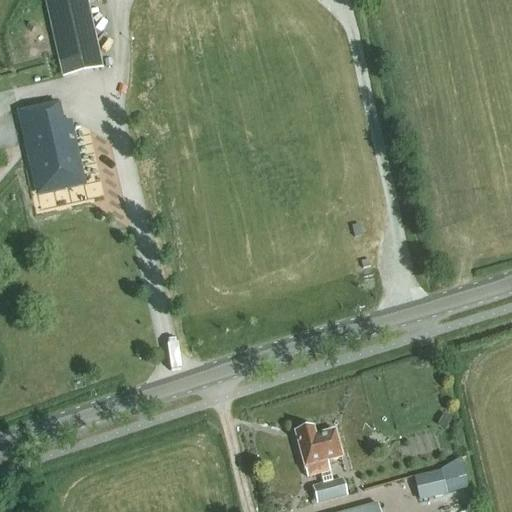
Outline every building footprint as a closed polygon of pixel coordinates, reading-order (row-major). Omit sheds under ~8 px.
[(45,0),(61,67),(100,58),(86,0),(45,0)] [(78,157),(70,122),(62,123),(57,103),(18,112),(31,168),(35,167),(40,191),(79,182),(74,158),(78,157)] [(328,463),(342,459),(334,432),(316,437),(313,429),(295,434),(308,479),(330,472),(328,463)] [(444,497),(440,474),(415,479),(419,502),(444,497)] [(341,481),(312,489),(316,505),(345,498),(341,481)]
